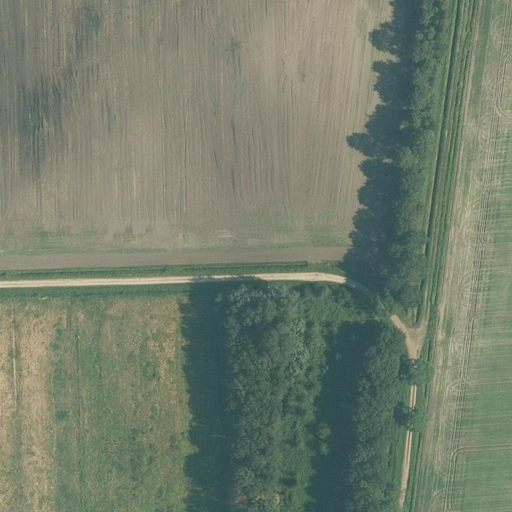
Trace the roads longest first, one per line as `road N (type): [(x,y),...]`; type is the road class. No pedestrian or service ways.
road 1 (track): [(407,333),(374,293),(335,278),(0,288)]
road 2 (track): [(417,341),(468,0)]
road 3 (track): [(407,333),(396,346),(371,511)]
road 4 (track): [(403,511),(417,341)]
